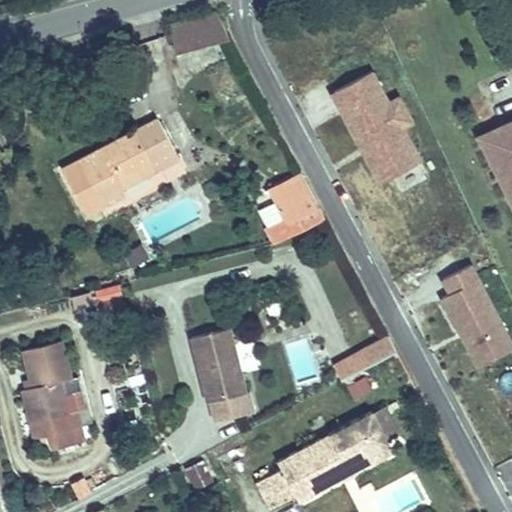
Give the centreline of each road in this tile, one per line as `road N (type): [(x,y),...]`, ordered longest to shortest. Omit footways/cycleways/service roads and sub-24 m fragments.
road 1 (residential): [(500,511),(235,0)]
road 2 (tertiary): [(0,37),(140,0)]
